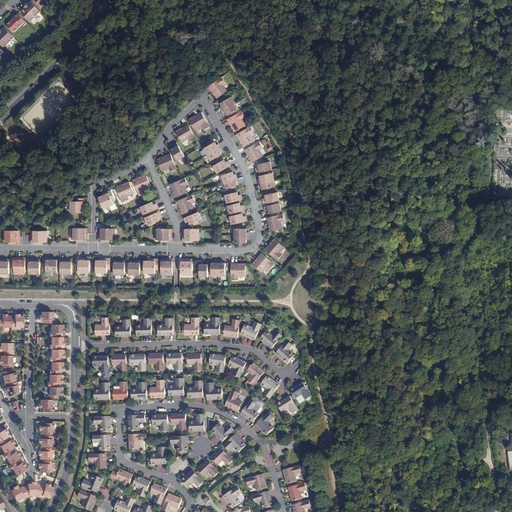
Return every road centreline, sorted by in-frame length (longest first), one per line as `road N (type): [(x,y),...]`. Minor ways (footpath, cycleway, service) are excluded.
road 1 (residential): [(285,511),(257,438),(205,407),(120,411),(120,457),(169,480)]
road 2 (residential): [(176,249),(253,247),(260,228),(249,179),(201,101),(175,120),(147,160)]
road 3 (residential): [(75,347),(234,346),(257,352),(286,376)]
road 4 (residential): [(147,160),(94,188),(93,249)]
